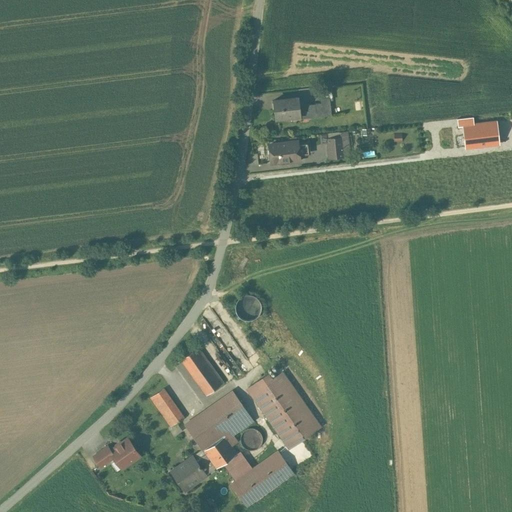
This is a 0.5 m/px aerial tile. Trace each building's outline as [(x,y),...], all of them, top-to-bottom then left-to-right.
[(325,90),(310,92),(312,110),(327,108),(325,90)] [(298,97),(273,100),(275,118),(284,117),(284,120),(293,119),(292,116),(300,115),(298,97)] [(499,118),(488,119),(489,130),(500,129),(499,118)] [(488,119),(470,121),(471,132),(489,130),(488,119)] [(462,124),(442,126),(444,148),(462,146),(461,133),(463,133),(462,124)] [(341,137),(327,139),(329,157),(343,155),(341,137)] [(297,141),(269,144),(271,162),(288,160),(288,162),(299,160),(297,141)] [(238,315),(240,317),(243,319),(246,320),(250,320),(253,319),(256,317),(258,315),(260,312),(261,308),(261,305),(259,302),(257,299),(255,297),(252,295),(248,295),(245,295),(241,297),(239,299),(237,302),(236,305),(235,308),(236,312),(238,315)] [(223,382),(198,347),(181,358),(206,394),(223,382)] [(319,426),(282,372),(272,378),(269,373),(247,388),(286,444),(289,447),(319,426)] [(183,417),(164,388),(151,397),(171,425),(183,417)] [(232,391),(185,424),(201,446),(222,432),(248,413),(232,391)] [(248,413),(222,432),(231,445),(237,441),(232,434),(253,420),(248,414),(248,413)] [(171,426),(169,428),(174,436),(182,430),(177,423),(171,426)] [(256,429),(255,428),(252,428),(251,428),(249,428),(247,429),(245,430),(244,431),(243,432),(242,433),(241,434),(241,436),(240,437),(240,439),(241,441),(241,442),(242,444),(243,446),(244,447),(245,448),(247,448),(249,449),(251,449),(254,449),(256,448),(258,447),(259,445),(260,444),(261,442),(262,441),(262,440),(262,438),(262,437),(261,436),(261,435),(261,434),(260,433),(259,432),(258,431),(257,430),(256,429)] [(231,445),(222,432),(201,446),(205,452),(216,467),(236,453),(231,445)] [(139,455),(127,438),(110,450),(110,451),(114,456),(121,467),(139,455)] [(286,444),(277,451),(280,454),(289,447),(286,444)] [(107,446),(93,456),(100,466),(114,456),(110,451),(110,450),(107,446)] [(277,451),(231,483),(246,505),(293,472),(280,454),(277,451)] [(205,452),(195,459),(203,470),(213,464),(216,468),(216,467),(205,452)] [(195,459),(192,455),(171,470),(184,490),(206,474),(203,470),(195,459)]
